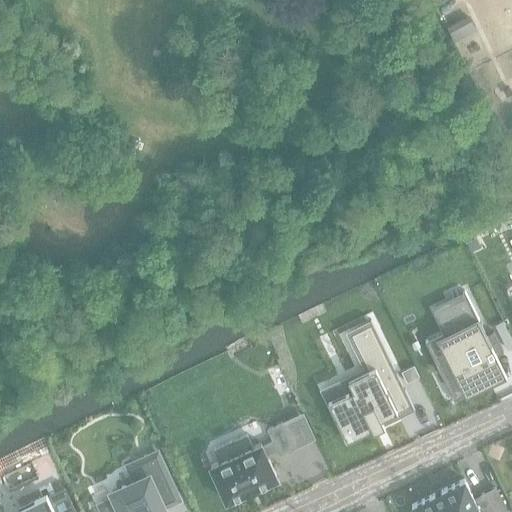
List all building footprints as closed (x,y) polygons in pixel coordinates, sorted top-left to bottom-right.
[(471,18),(448,31),(453,41),(476,29),(471,18)] [(464,295),(434,310),(452,344),(436,352),(457,396),(453,398),(454,400),(471,392),(489,383),(485,375),(502,366),(496,355),(503,351),(493,331),(486,334),(465,290),(462,292),(464,295)] [(352,388),(328,400),(347,439),(367,429),(367,428),(371,426),(372,430),(373,430),(375,430),(374,427),(381,423),(382,426),(385,425),(384,424),(381,418),(410,404),(413,410),(414,409),(372,323),(351,333),(368,369),(348,379),(352,388)] [(414,365),(401,371),(406,382),(419,375),(414,365)] [(219,461),(210,465),(226,500),(277,477),(267,456),(278,451),(279,453),(294,447),(282,421),(268,428),(273,440),(262,445),(261,442),(252,446),(246,434),(213,448),(219,461)] [(115,498),(101,504),(103,511),(161,511),(165,511),(162,505),(177,499),(158,457),(156,453),(129,466),(135,480),(112,491),(115,498)] [(464,478),(411,505),(414,511),(480,511),(480,510),(487,507),(489,511),(507,511),(495,487),(481,494),(482,496),(475,500),(464,478)] [(76,511),(64,486),(19,508),(21,511),(76,511)]
